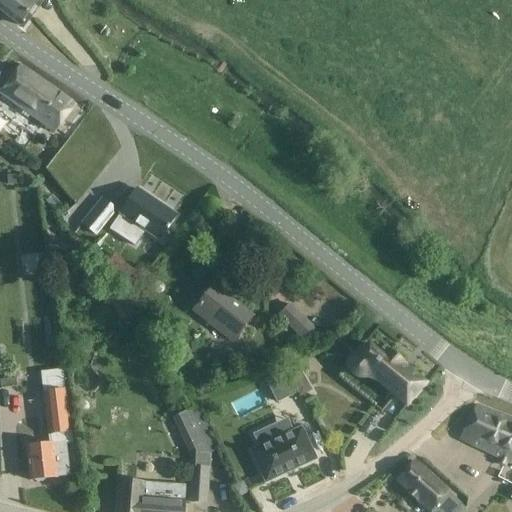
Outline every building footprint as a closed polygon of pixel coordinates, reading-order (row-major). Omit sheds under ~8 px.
[(30,0),(0,0),(0,11),(18,26),(35,4),(30,0)] [(0,92),(55,132),(75,105),(21,65),(13,75),(0,92)] [(16,175),(7,176),(7,185),(16,184),(16,175)] [(110,230),(135,247),(145,231),(158,240),(166,228),(167,229),(169,227),(167,226),(175,215),(137,189),(110,230)] [(52,195),(45,201),(55,213),(62,207),(52,195)] [(97,234),(116,211),(102,199),(82,223),(97,234)] [(46,255),(38,256),(40,274),(49,273),(46,255)] [(115,255),(103,267),(127,288),(138,276),(115,255)] [(156,283),(153,286),(153,290),(156,293),(161,293),(164,290),(164,286),(161,283),(156,283)] [(252,316),(213,287),(194,311),(233,341),(252,316)] [(138,310),(125,288),(108,298),(121,320),(138,310)] [(290,305),(279,316),(301,338),(313,327),(290,305)] [(286,352),(295,342),(284,331),(274,341),(286,352)] [(373,378),(393,395),(395,396),(406,405),(407,403),(424,383),(386,352),(382,357),(368,345),(360,355),(355,351),(350,358),(349,362),(349,366),(350,370),(353,373),(357,375),(361,376),(365,375),(369,375),(373,378)] [(300,370),(289,376),(300,397),(312,391),(300,370)] [(16,378),(0,380),(0,382),(1,389),(17,387),(16,378)] [(511,419),(476,406),(463,440),(511,459),(511,419)] [(51,445),(26,447),(27,461),(30,481),(69,476),(67,456),(63,427),(60,407),(43,409),(47,438),(50,438),(51,445)] [(258,447),(249,451),(265,485),(317,460),(302,426),(292,431),(287,418),(252,434),(258,447)] [(212,432),(188,444),(192,452),(191,464),(190,482),(188,502),(206,503),(207,483),(208,465),(209,454),(221,449),(212,432)] [(406,492),(428,511),(429,511),(430,511),(429,511),(453,511),(461,504),(449,492),(428,475),(414,462),(396,481),(407,491),(406,492)] [(118,482),(116,505),(115,511),(182,511),(184,497),(156,494),(155,498),(144,497),(145,484),(118,482)] [(241,482),(231,488),(237,498),(247,492),(241,482)]
